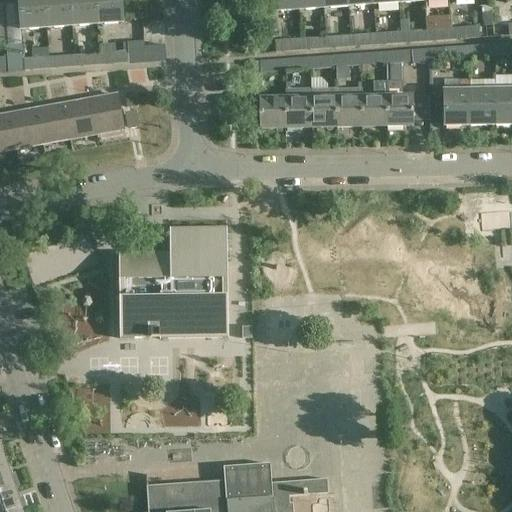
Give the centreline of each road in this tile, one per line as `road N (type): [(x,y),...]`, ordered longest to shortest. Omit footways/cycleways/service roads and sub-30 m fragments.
road 1 (residential): [(511,168),(192,173)]
road 2 (residential): [(0,205),(192,173)]
road 3 (residential): [(63,511),(0,329)]
road 4 (residential): [(192,173),(182,0)]
